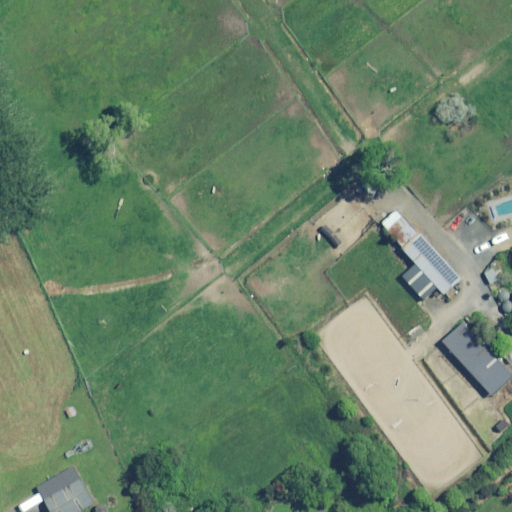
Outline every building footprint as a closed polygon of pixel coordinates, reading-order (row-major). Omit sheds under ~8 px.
[(420,234),(405,216),(388,231),(404,249),(418,264),(403,277),(422,297),(436,285),(444,294),(461,279),(420,234)] [(511,225),(494,231),(500,252),(511,248),(511,225)] [(493,266),(483,272),(490,285),(500,279),(493,266)] [(511,377),(511,373),(466,323),(444,343),(492,396),(511,377)] [(79,511),(93,504),(72,468),(37,488),(50,511),(79,511)]
